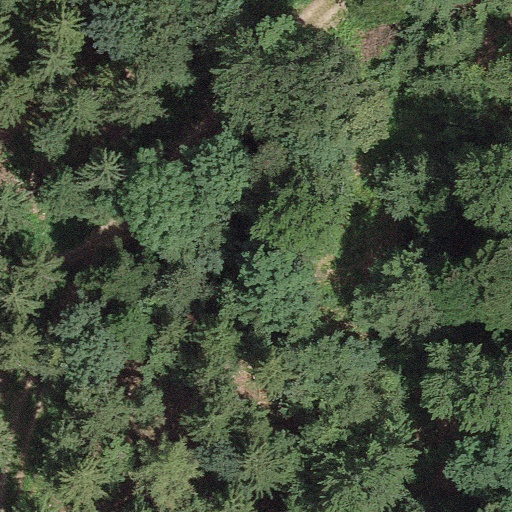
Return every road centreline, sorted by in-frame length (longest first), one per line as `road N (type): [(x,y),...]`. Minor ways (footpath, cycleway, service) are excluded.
road 1 (track): [(159,174),(69,282),(31,414),(19,511)]
road 2 (track): [(326,0),(159,174)]
